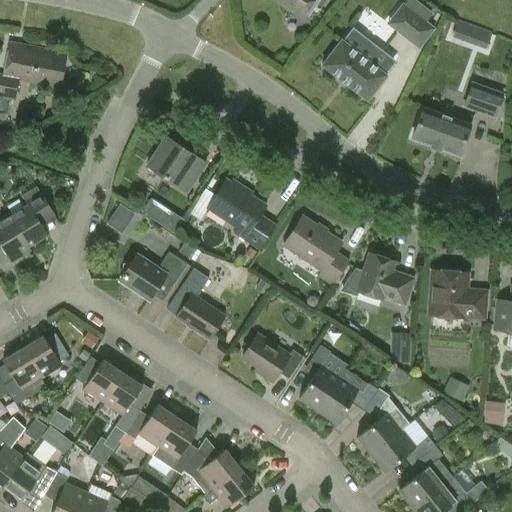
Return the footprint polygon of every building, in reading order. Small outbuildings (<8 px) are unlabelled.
[(271,0),(299,19),(312,0),(271,0)] [(386,24),(419,49),(435,28),(426,22),(432,13),(415,0),(407,0),(404,5),(402,2),(386,24)] [(457,22),(452,36),(463,40),(468,26),(457,22)] [(60,90),(67,53),(8,41),(1,74),(0,74),(0,98),(14,102),(18,82),(60,90)] [(385,76),(383,74),(389,67),(374,55),(368,62),(340,41),(321,66),(366,101),(385,76)] [(504,93),(470,81),(461,107),(495,119),(504,93)] [(411,138),(458,155),(469,125),(422,108),(411,138)] [(146,166),(186,192),(205,163),(165,137),(146,166)] [(259,250),(275,226),(259,216),(265,206),(241,191),(243,188),(234,182),(230,183),(225,180),(206,208),(237,228),(234,233),(259,250)] [(27,205),(9,217),(27,247),(28,247),(46,236),(42,228),(56,220),(36,186),(21,195),(27,205)] [(133,214),(118,205),(106,224),(120,233),(133,214)] [(170,212),(161,226),(172,233),(181,219),(170,212)] [(30,251),(28,247),(27,247),(9,217),(0,221),(0,247),(10,263),(30,251)] [(332,285),(348,262),(334,253),(341,243),(301,217),(282,245),(321,271),(318,276),(332,285)] [(197,257),(200,252),(185,241),(178,251),(192,261),(195,256),(197,257)] [(171,288),(186,264),(168,252),(157,269),(136,255),(130,264),(122,264),(121,277),(119,280),(121,282),(121,290),(134,290),(148,300),(161,281),(171,288)] [(356,297),(358,292),(381,300),(382,298),(403,305),(412,279),(399,274),(398,276),(390,273),(394,262),(368,253),(362,271),(355,268),(339,291),(356,297)] [(208,339),(223,316),(195,297),(207,279),(193,269),(180,288),(190,295),(175,317),(208,339)] [(482,318),(484,293),(464,291),(466,274),(432,271),(428,315),(462,318),(462,316),(482,318)] [(511,334),(511,285),(511,286),(509,307),(496,306),(493,330),(507,332),(506,333),(511,334)] [(42,336),(22,348),(40,378),(60,366),(58,363),(68,356),(54,334),(44,340),(42,336)] [(287,379),(302,357),(291,350),(288,356),(256,335),(241,357),(262,370),(259,373),(272,381),(277,372),(287,379)] [(389,362),(410,363),(410,338),(390,338),(389,362)] [(298,399),(317,411),(339,378),(320,366),(329,352),(319,346),(305,367),(314,374),(298,399)] [(40,378),(22,348),(2,361),(4,364),(0,366),(0,379),(8,393),(16,405),(45,387),(40,379),(40,378)] [(82,389),(102,402),(121,373),(102,360),(99,364),(90,357),(75,379),(85,386),(82,389)] [(141,386),(121,373),(102,402),(121,415),(114,426),(107,437),(117,443),(118,441),(139,411),(129,405),(141,386)] [(443,392),(462,400),(468,384),(449,377),(443,392)] [(357,390),(339,378),(317,411),(335,423),(357,390)] [(353,405),(363,411),(377,390),(367,383),(353,405)] [(376,414),(379,418),(355,438),(369,455),(401,431),(409,424),(387,397),(387,396),(377,390),(363,411),(373,418),(376,414)] [(504,403),(485,401),(483,423),(499,434),(499,425),(503,425),(504,403)] [(137,434),(156,447),(176,418),(156,405),(149,417),(139,411),(118,441),(128,448),(137,434)] [(414,415),(423,432),(443,423),(434,405),(414,415)] [(36,418),(26,433),(35,440),(46,425),(36,418)] [(180,474),(182,471),(197,449),(187,443),(196,431),(176,418),(156,447),(157,448),(152,456),(170,468),(180,474)] [(407,454),(414,463),(434,446),(427,437),(414,447),(401,431),(369,455),(383,472),(407,454)] [(0,432),(0,485),(2,486),(23,458),(4,444),(7,440),(4,437),(0,432)] [(182,471),(190,477),(205,494),(211,490),(238,468),(223,450),(218,454),(204,437),(197,449),(182,471)] [(442,456),(434,446),(414,463),(421,472),(398,490),(411,508),(450,476),(437,459),(442,456)] [(29,489),(42,496),(56,473),(45,467),(41,472),(23,458),(2,486),(21,500),(29,489)] [(450,476),(411,508),(414,511),(441,511),(449,506),(453,511),(460,511),(481,495),(488,490),(467,464),(450,476)] [(208,504),(216,497),(225,508),(253,487),(238,468),(211,490),(205,494),(203,497),(208,504)] [(56,473),(42,496),(56,502),(51,511),(77,511),(86,493),(64,483),(67,478),(56,473)] [(137,476),(130,488),(150,501),(159,507),(166,496),(137,476)] [(141,511),(142,511),(150,501),(130,488),(129,487),(121,499),(141,511)] [(107,502),(86,493),(77,511),(115,511),(120,502),(109,497),(107,502)]
